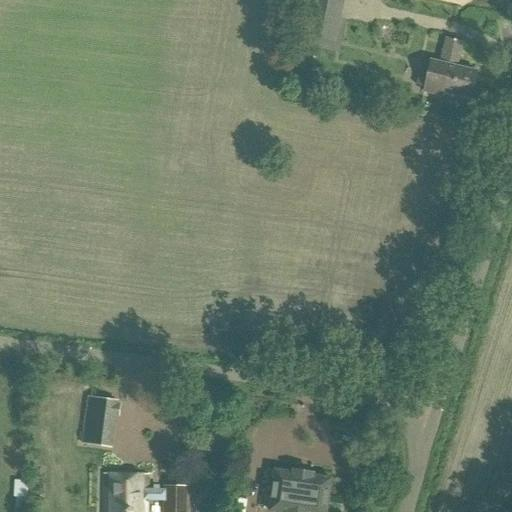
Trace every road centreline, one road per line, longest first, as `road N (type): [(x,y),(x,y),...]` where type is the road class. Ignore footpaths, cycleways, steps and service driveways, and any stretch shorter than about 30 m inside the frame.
road 1 (unclassified): [(436,407),(0,342)]
road 2 (unclassified): [(436,407),(511,179)]
